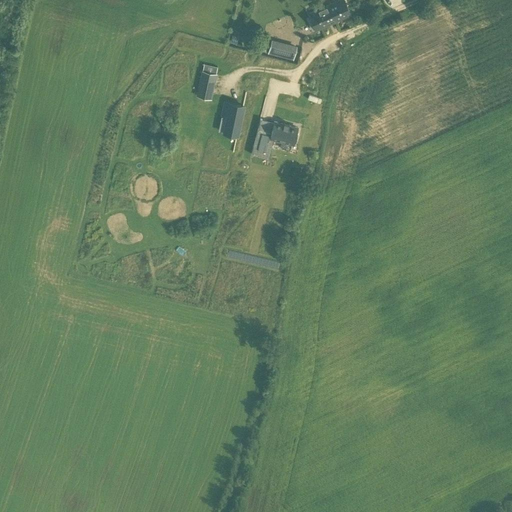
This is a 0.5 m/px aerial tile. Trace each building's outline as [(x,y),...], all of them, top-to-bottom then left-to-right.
[(339,0),(326,6),(333,22),(350,14),(344,0),(339,0)] [(316,29),(333,22),(326,6),(309,13),(316,29)] [(284,42),(271,39),(268,54),(280,57),(284,42)] [(189,78),(187,85),(203,88),(204,81),(189,78)] [(245,99),(223,95),(220,111),(225,112),(221,129),(239,132),(245,99)] [(274,120),(269,139),(293,145),(298,126),(274,120)]
